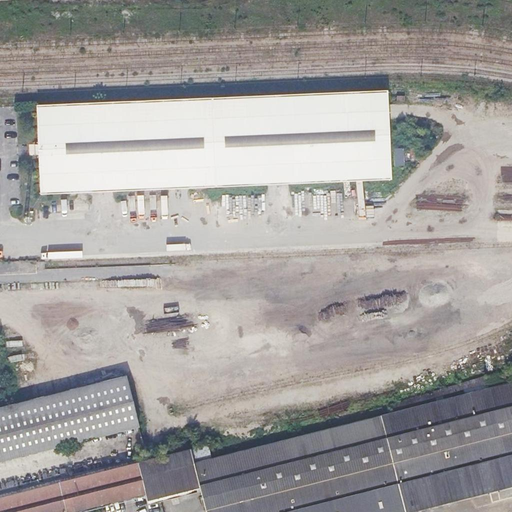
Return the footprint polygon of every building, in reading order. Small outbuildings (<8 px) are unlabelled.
[(33,106),(37,195),(387,180),(383,91),(33,106)] [(158,310),(158,320),(159,329),(244,328),(244,309),(158,310)] [(95,326),(95,319),(95,312),(60,312),(60,327),(95,326)] [(511,373),(379,407),(380,413),(461,392),(462,395),(193,464),(199,490),(204,511),(408,511),(511,486),(511,373)] [(0,462),(140,428),(128,378),(0,409),(0,462)] [(202,435),(138,448),(139,458),(204,445),(202,435)] [(0,485),(0,494),(12,491),(88,472),(135,460),(137,459),(135,451),(0,485)] [(146,503),(199,490),(193,464),(189,452),(137,465),(144,495),(146,503)] [(0,494),(0,511),(75,511),(144,495),(137,465),(135,460),(88,472),(12,491),(0,494)]
